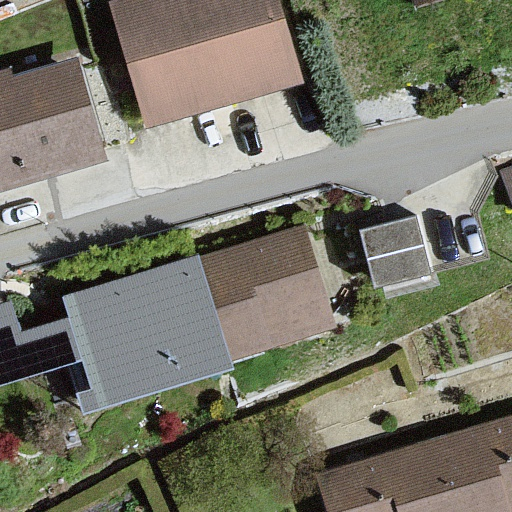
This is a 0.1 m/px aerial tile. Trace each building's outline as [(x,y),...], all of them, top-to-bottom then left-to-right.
[(118,0),(106,4),(145,129),(302,86),(277,0),(118,0)] [(13,69),(0,72),(0,192),(106,166),(71,63),(17,77),(13,69)] [(420,215),(360,230),(375,289),(434,274),(420,215)] [(304,232),(198,259),(233,370),(337,339),(304,232)] [(198,259),(58,302),(66,325),(80,368),(89,394),(76,402),(83,417),(238,377),(233,370),(198,259)] [(10,308),(0,310),(0,387),(80,368),(66,325),(19,339),(10,308)] [(511,511),(511,421),(312,480),(321,511),(511,511)]
